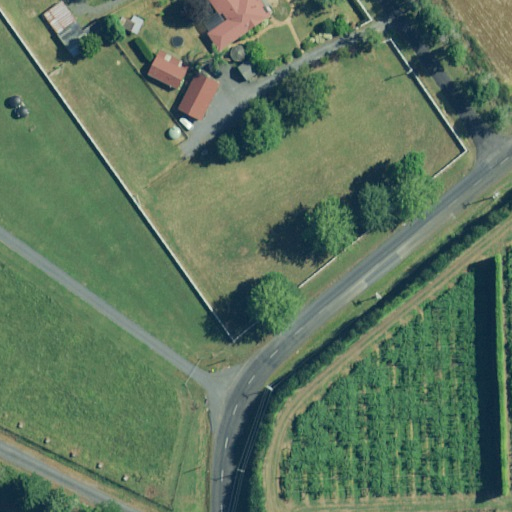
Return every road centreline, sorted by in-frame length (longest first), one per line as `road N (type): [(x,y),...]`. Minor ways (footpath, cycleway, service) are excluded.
road 1 (tertiary): [(215,511),(218,451),(240,393),(276,353),(503,164)]
road 2 (unclassified): [(503,164),(388,0)]
